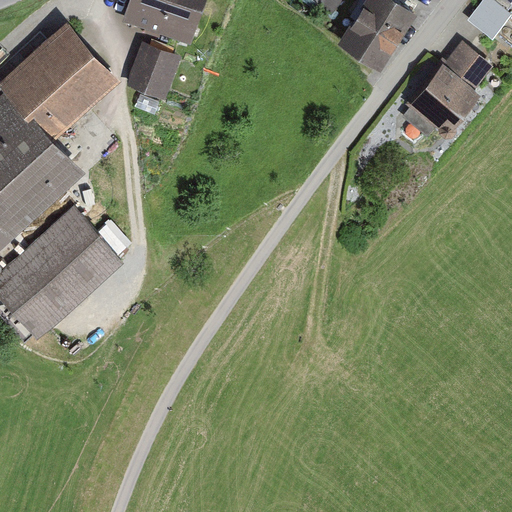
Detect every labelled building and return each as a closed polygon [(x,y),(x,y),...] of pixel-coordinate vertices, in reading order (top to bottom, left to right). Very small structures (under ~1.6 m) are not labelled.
[(207,0),(132,0),(128,18),(196,38),(207,0)] [(413,13),(393,0),(370,0),(343,41),(378,65),(413,13)] [(10,94),(0,100),(0,244),(8,237),(82,170),(54,138),(117,80),(69,24),(1,81),(10,94)] [(181,55),(141,42),(127,85),(167,98),(181,55)] [(481,86),(445,60),(409,109),(445,135),(481,86)] [(79,208),(0,284),(0,287),(51,341),(132,263),(79,208)]
